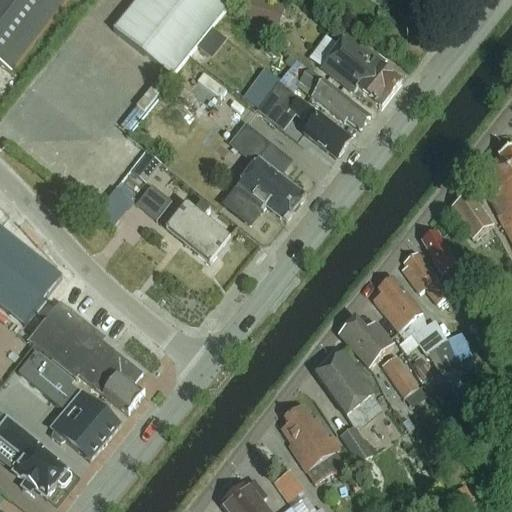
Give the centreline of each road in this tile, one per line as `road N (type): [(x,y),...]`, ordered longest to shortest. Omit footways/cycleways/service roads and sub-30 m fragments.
road 1 (residential): [(202,511),(511,107)]
road 2 (tertiary): [(205,372),(499,0)]
road 3 (unclassified): [(205,372),(87,276),(0,178)]
road 4 (tertiary): [(88,511),(205,372)]
